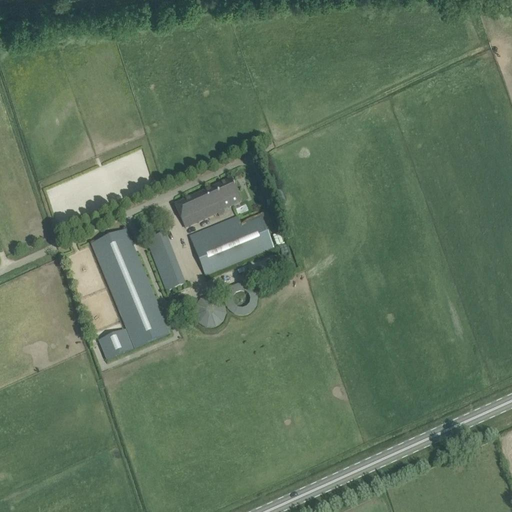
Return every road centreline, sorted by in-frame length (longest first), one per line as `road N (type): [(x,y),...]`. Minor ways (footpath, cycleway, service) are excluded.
road 1 (secondary): [(265,511),(511,400)]
road 2 (unclassified): [(0,271),(236,165)]
